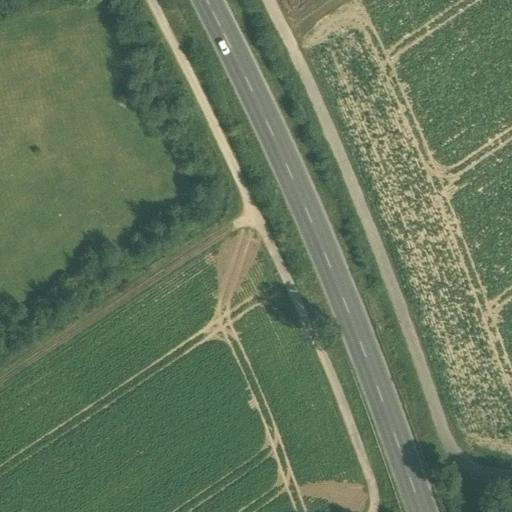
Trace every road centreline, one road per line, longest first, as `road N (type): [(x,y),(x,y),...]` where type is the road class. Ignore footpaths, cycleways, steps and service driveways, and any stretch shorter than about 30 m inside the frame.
road 1 (track): [(151,0),(315,340),(371,485),(372,511)]
road 2 (secondary): [(204,0),(280,156),(424,511)]
road 3 (track): [(511,478),(477,471),(455,454),(346,167),(268,0)]
road 4 (track): [(0,383),(253,212)]
